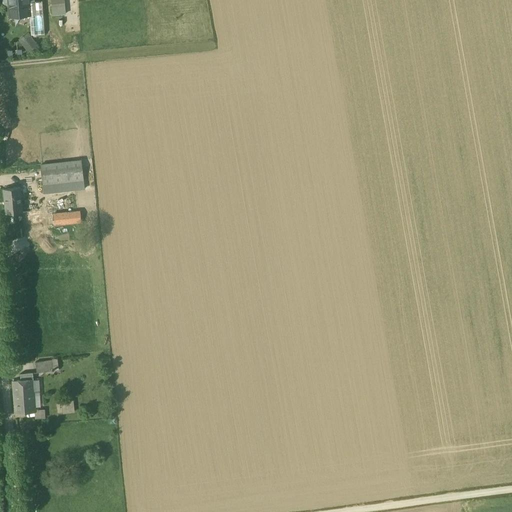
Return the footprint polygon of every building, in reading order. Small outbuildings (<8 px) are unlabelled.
[(31,0),(9,0),(10,15),(32,14),(31,0)] [(53,0),(54,14),(68,14),(67,0),(53,0)] [(30,31),(20,39),(30,52),(40,44),(30,31)] [(82,159),(40,164),(44,194),(85,189),(82,159)] [(20,187),(3,189),(5,214),(23,212),(20,187)] [(82,223),(80,211),(31,215),(32,227),(82,223)] [(58,359),(35,361),(36,372),(59,370),(58,359)] [(21,380),(12,380),(14,413),(34,412),(36,412),(36,410),(33,373),(20,373),(21,380)] [(73,400),(61,402),(63,414),(75,412),(73,400)] [(36,412),(34,412),(35,419),(45,418),(45,409),(36,410),(36,412)]
